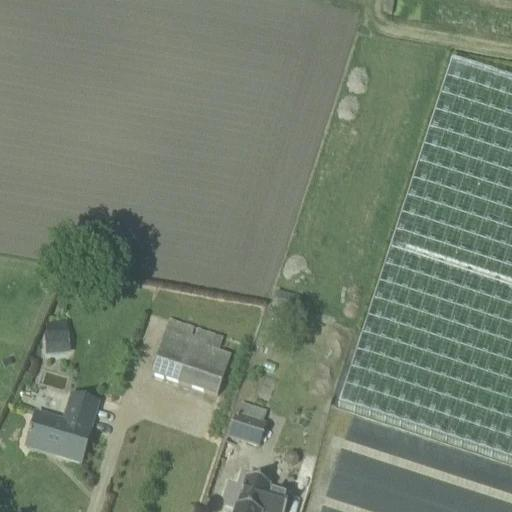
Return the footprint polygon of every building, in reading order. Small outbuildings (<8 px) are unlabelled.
[(511,84),(451,64),(338,408),(511,465),(511,84)] [(230,358),(218,354),(223,340),(170,323),(150,378),(215,402),(230,358)] [(44,338),(45,349),(69,347),(68,336),(44,338)] [(28,447),(57,455),(56,458),(80,466),(90,433),(88,433),(96,406),(71,398),(63,425),(36,416),(26,449),(27,450),(28,447)] [(242,405),(230,441),(256,451),(264,431),(261,429),(267,414),(242,405)] [(236,509),(235,511),(286,511),(290,499),(268,493),(270,487),(246,480),(237,509),(236,509)]
